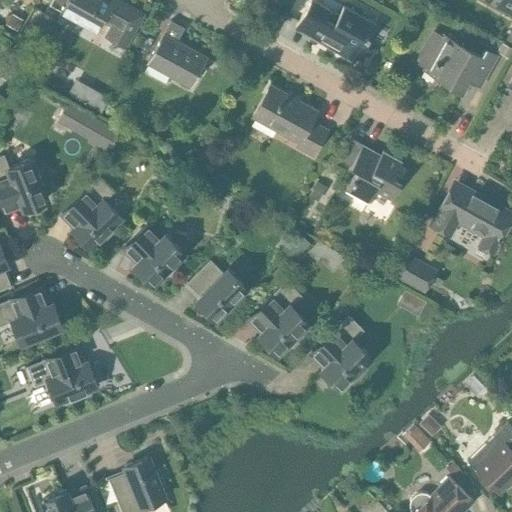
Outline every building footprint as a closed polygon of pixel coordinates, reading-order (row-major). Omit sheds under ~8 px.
[(143,13),(119,0),(51,0),(44,13),(57,20),(61,13),(97,33),(105,17),(112,21),(104,36),(125,47),(143,13)] [(338,13),(319,2),(315,0),(312,0),(296,27),(355,60),(375,22),(343,4),(338,13)] [(511,0),(484,0),(511,14),(511,0)] [(11,14),(5,24),(16,30),(19,25),(22,19),(11,13),(11,14)] [(190,87),(207,56),(177,40),(184,27),(171,20),(147,64),(190,87)] [(484,32),(479,41),(497,51),(502,42),(484,32)] [(482,54),(444,33),(425,69),(463,90),(471,75),(482,81),(498,54),(486,47),(482,54)] [(7,52),(0,58),(0,74),(4,79),(11,73),(31,53),(19,40),(7,52)] [(511,47),(502,42),(497,51),(508,57),(511,49),(511,47)] [(312,156),(319,142),(327,129),(319,125),(311,120),(317,110),(271,84),(252,117),(297,142),(295,146),(312,156)] [(66,106),(57,123),(107,150),(117,132),(66,106)] [(380,153),(363,143),(350,166),(357,169),(345,190),(368,202),(375,189),(391,198),(403,177),(395,173),(402,160),(383,149),(380,153)] [(16,163),(11,150),(0,154),(0,201),(4,211),(22,203),(24,208),(47,198),(41,184),(46,182),(40,170),(36,171),(30,157),(16,163)] [(104,240),(113,230),(110,227),(120,216),(104,200),(114,190),(99,175),(61,212),(75,226),(72,230),(89,247),(100,237),(104,240)] [(188,175),(184,189),(198,193),(202,178),(188,175)] [(492,251),(511,215),(511,210),(476,191),(455,179),(449,191),(430,224),(449,235),(457,221),(482,236),(478,243),(492,251)] [(317,180),(309,194),(318,200),(326,186),(317,180)] [(161,237),(147,223),(124,247),(138,261),(134,265),(138,268),(152,282),(162,272),(166,275),(176,265),(172,262),(183,251),(165,233),(161,237)] [(299,231),(278,251),(290,263),(310,243),(299,231)] [(317,240),(306,251),(315,260),(326,249),(329,246),(317,240)] [(7,264),(0,246),(0,288),(10,284),(3,266),(7,264)] [(424,292),(437,269),(407,253),(395,276),(424,292)] [(224,272),(210,258),(186,282),(200,296),(197,299),(214,317),(225,307),(228,310),(238,300),(234,297),(245,286),(228,268),(224,272)] [(291,345),(300,335),(297,332),(308,321),(291,304),(301,294),(286,279),(248,317),(263,331),(259,335),(277,352),(287,341),(291,345)] [(48,304),(40,285),(0,301),(0,324),(12,320),(21,341),(35,336),(36,340),(49,335),(48,331),(61,325),(52,302),(48,304)] [(353,380),(363,370),(359,366),(370,356),(354,339),(364,329),(349,314),(311,352),(325,366),(322,369),(339,387),(349,376),(353,380)] [(83,364),(76,345),(26,365),(34,385),(47,380),(56,401),(70,396),(72,400),(85,395),(83,391),(97,385),(87,362),(83,364)] [(471,370),(459,381),(473,395),(485,384),(471,370)] [(428,413),(419,422),(432,435),(437,430),(441,426),(440,426),(437,422),(428,413)] [(413,420),(405,427),(422,446),(431,438),(413,420)] [(500,494),(511,482),(511,426),(507,421),(467,460),(500,494)] [(153,470),(148,456),(125,466),(126,470),(108,477),(122,511),(145,511),(142,506),(164,497),(158,483),(163,481),(158,468),(153,470)] [(452,463),(447,468),(451,473),(457,467),(452,463)] [(458,511),(471,499),(449,476),(430,495),(426,492),(421,491),(416,493),(411,498),(409,503),(410,508),(412,511),(458,511)] [(96,511),(86,486),(67,494),(65,489),(42,499),(47,511),(96,511)]
